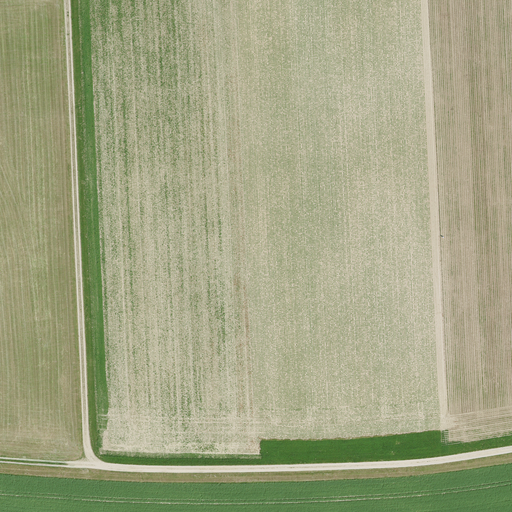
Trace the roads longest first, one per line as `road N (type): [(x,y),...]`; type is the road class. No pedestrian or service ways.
road 1 (track): [(511,446),(379,464),(0,457)]
road 2 (track): [(87,464),(66,0)]
